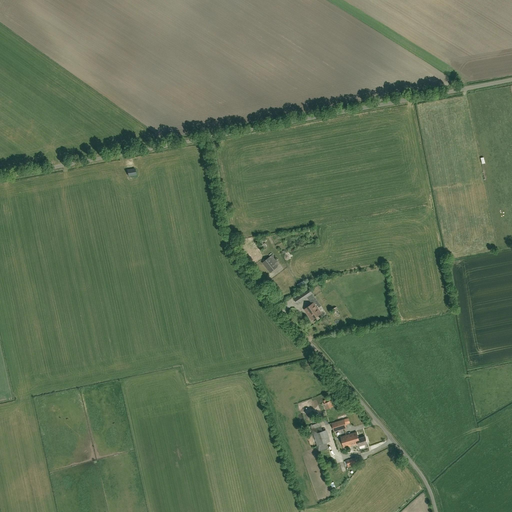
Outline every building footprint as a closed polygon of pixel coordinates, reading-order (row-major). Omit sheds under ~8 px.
[(277,266),(275,264),(278,261),(272,254),(269,257),(270,257),(263,263),(270,272),(277,266)] [(298,304),(312,294),(309,289),(294,299),(298,304)] [(312,320),(321,313),(314,303),(304,310),(312,320)] [(322,306),(320,308),(325,316),(328,314),(322,306)] [(311,401),(299,405),(301,411),(302,411),(307,409),(307,410),(314,408),(311,401)] [(330,401),(324,404),(327,409),(333,406),(330,401)] [(345,425),(350,424),(349,418),(332,423),(334,432),(346,428),(345,425)] [(310,426),(312,429),(311,429),(319,451),(329,448),(327,443),(331,442),(327,429),(323,431),(321,426),(320,422),(310,426)] [(359,439),(358,439),(356,432),(341,437),(344,448),(358,444),(358,443),(357,439),(359,439)] [(358,443),(358,444),(359,446),(367,443),(365,437),(358,439),(359,439),(357,439),(358,443)]
